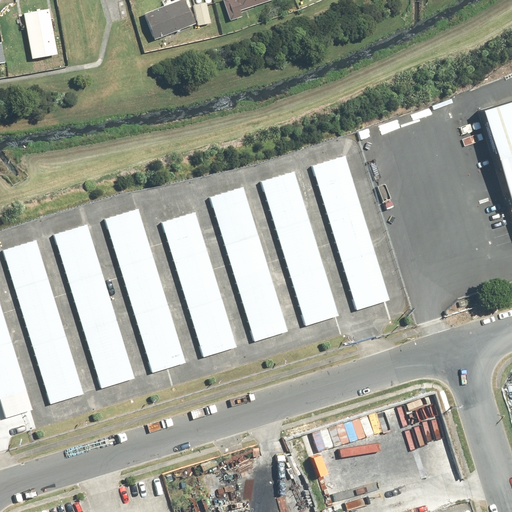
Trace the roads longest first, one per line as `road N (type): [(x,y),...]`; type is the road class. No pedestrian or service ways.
road 1 (unclassified): [(0,493),(461,348)]
road 2 (unclassified): [(461,348),(510,511)]
road 3 (unknown): [(451,153),(436,278)]
